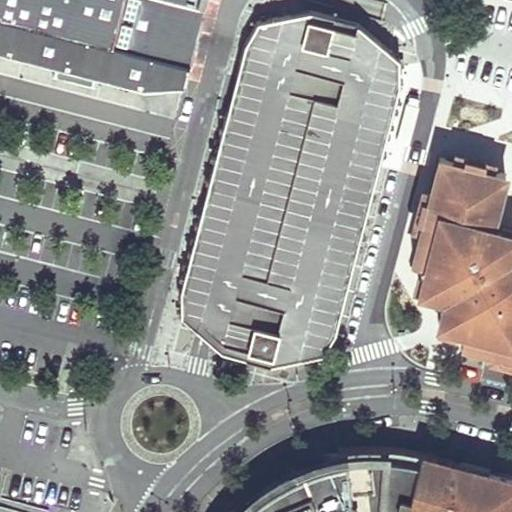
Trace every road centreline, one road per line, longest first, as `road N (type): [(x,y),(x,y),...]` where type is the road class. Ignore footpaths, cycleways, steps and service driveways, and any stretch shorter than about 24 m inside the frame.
road 1 (residential): [(511,397),(404,379),(311,390),(231,430),(148,511)]
road 2 (residential): [(176,511),(225,463),(338,412),(397,406),(511,428)]
